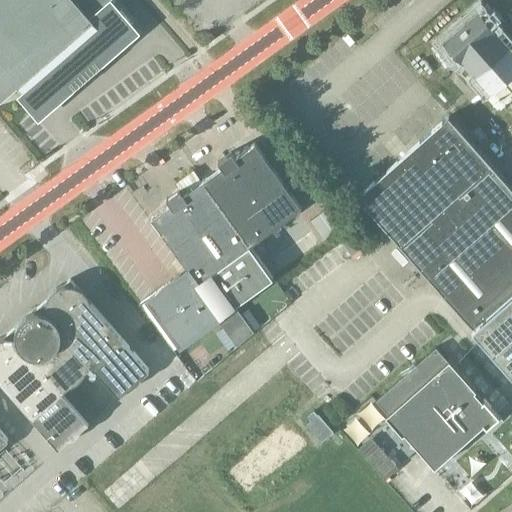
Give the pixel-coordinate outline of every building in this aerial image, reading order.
[(115,1),(116,0),(115,0),(0,0),(0,100),(30,74),(55,102),(118,48),(112,41),(133,22),(115,1)] [(436,129),(359,197),(511,371),(511,187),(460,129),(449,117),(436,129)] [(198,282),(221,314),(221,315),(273,277),(250,245),(302,207),(255,143),(236,157),(232,151),(219,161),(222,166),(184,194),(180,189),(167,198),(171,204),(151,218),(189,269),(198,282)] [(221,314),(198,282),(189,269),(148,298),(181,344),(221,314)] [(0,380),(61,451),(91,425),(62,392),(93,365),(122,398),(151,372),(71,279),(64,284),(63,284),(59,286),(57,287),(55,289),(52,290),(51,292),(49,295),(48,297),(47,300),(4,337),(1,338),(0,337),(0,380)] [(485,398),(483,400),(477,393),(479,392),(450,359),(448,360),(436,347),(376,400),(388,413),(386,415),(403,434),(404,432),(435,467),(474,433),(477,436),(500,415),(485,398)] [(0,446),(8,439),(0,429),(0,446)] [(379,446),(367,457),(386,478),(398,467),(379,446)]
